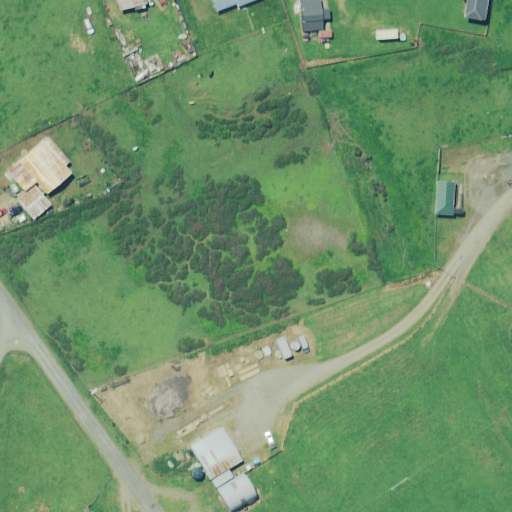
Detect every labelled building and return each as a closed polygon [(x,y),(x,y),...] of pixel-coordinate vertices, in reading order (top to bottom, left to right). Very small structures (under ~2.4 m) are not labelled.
[(118,0),(121,11),(148,4),(147,0),(118,0)] [(258,0),(213,0),(218,11),(238,4),(240,8),(258,0)] [(323,0),(306,0),(302,0),(303,31),(324,29),(324,20),(331,20),(331,11),(323,11),(323,0)] [(466,0),(465,18),(486,20),(488,0),(466,0)] [(398,29),(376,30),(376,40),(398,39),(398,29)] [(71,163),(58,145),(47,135),(8,170),(26,191),(37,182),(48,195),(74,173),(68,165),(71,163)] [(456,182),(438,181),(436,215),(454,216),(456,182)] [(52,205),(35,186),(15,201),(34,221),(52,205)] [(244,461),(222,427),(189,446),(230,511),(236,511),(259,496),(245,473),(234,478),(229,469),(244,461)]
